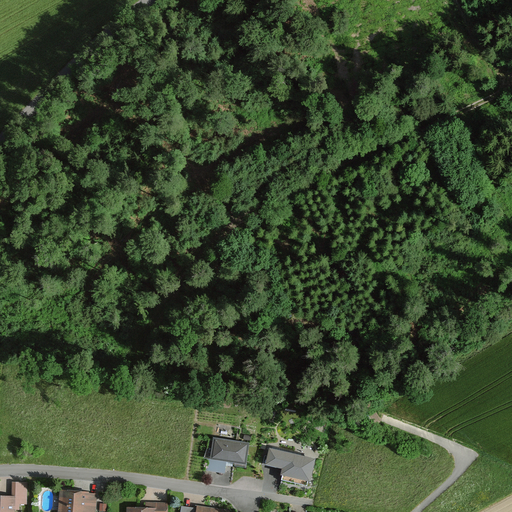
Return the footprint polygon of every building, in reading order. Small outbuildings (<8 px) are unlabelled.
[(246,444),(211,439),(206,471),(224,474),(225,462),(243,464),(246,444)] [(278,474),(306,480),(311,460),(267,450),(263,465),(279,469),(278,474)] [(100,511),(101,493),(93,493),(93,491),(63,490),(62,511),(100,511)] [(0,511),(23,511),(24,496),(0,495),(0,511)] [(130,501),(129,511),(171,511),(172,502),(130,501)]
